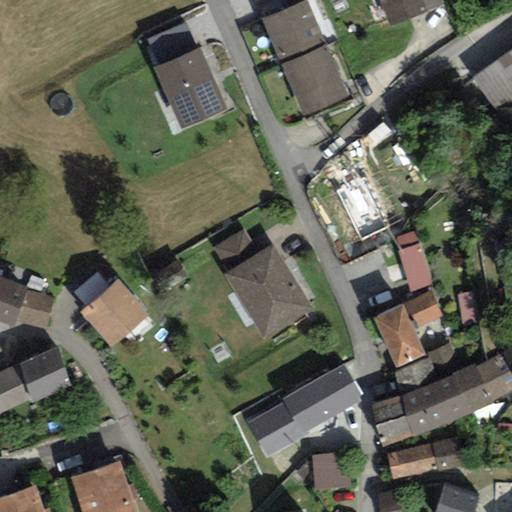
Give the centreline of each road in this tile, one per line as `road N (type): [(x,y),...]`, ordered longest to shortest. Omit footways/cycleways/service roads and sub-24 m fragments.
road 1 (residential): [(365,511),(361,361),(344,295),(293,179)]
road 2 (residential): [(0,325),(61,337),(82,350),(176,511)]
road 3 (residential): [(293,179),(511,18)]
road 4 (residential): [(293,179),(214,0)]
